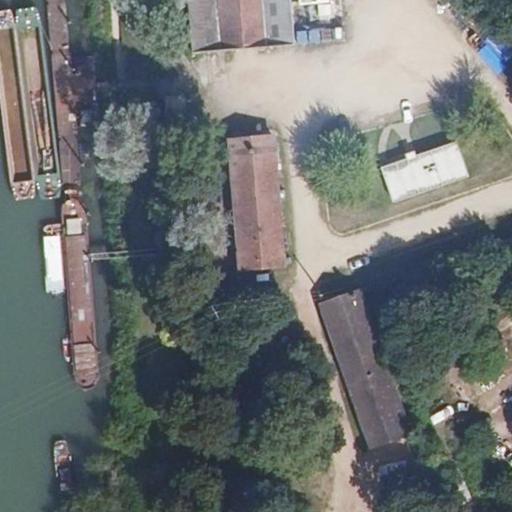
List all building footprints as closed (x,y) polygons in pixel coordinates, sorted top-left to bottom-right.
[(294,0),(192,0),(199,54),(299,43),(294,0)] [(272,137),(232,140),(244,269),(284,265),(272,137)] [(385,166),(396,198),(471,171),(459,139),(385,166)] [(410,434),(362,290),(325,302),(373,446),(410,434)] [(299,297),(282,303),(287,314),(294,311),(297,317),(305,314),(299,297)]
